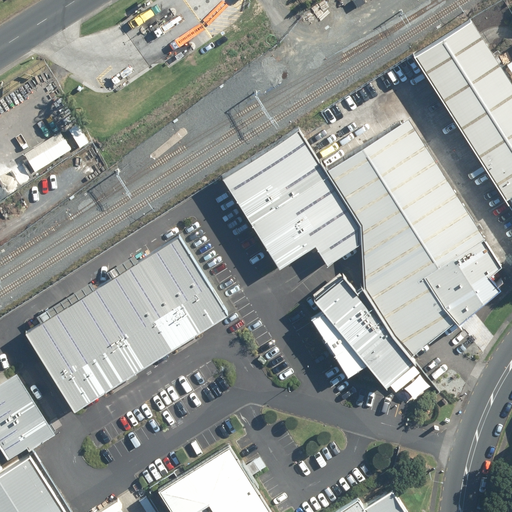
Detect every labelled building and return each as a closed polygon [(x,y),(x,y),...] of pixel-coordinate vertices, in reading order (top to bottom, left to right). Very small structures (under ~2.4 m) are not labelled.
[(511,111),(459,29),(401,66),(511,240),(511,111)] [(500,263),(407,116),(325,168),(360,222),(362,240),(365,287),(390,330),(407,353),(497,287),(485,275),(500,263)] [(325,168),(299,126),(221,175),(277,265),(313,242),(326,263),(362,240),(360,222),(325,168)] [(72,148),(65,137),(29,159),(36,170),(72,148)] [(0,199),(35,178),(23,160),(0,173),(0,199)] [(68,410),(220,314),(171,236),(18,333),(68,410)] [(366,361),(386,383),(413,361),(389,331),(363,285),(355,291),(342,275),(314,298),(324,309),(312,315),(348,373),(366,361)] [(0,451),(40,426),(3,368),(0,370),(0,451)] [(278,511),(231,438),(154,486),(171,511),(170,511),(278,511)] [(0,511),(67,511),(29,454),(0,472),(0,511)] [(373,511),(361,493),(333,511),(373,511)]
